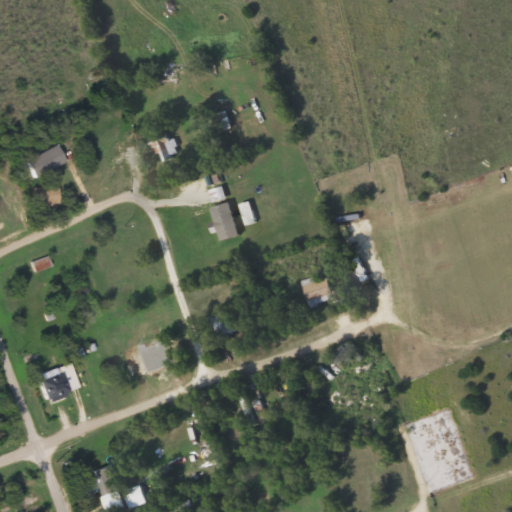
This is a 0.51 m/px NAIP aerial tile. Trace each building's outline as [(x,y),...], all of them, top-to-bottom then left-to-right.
[(113,124),(145,111),(151,128),(124,140),(113,124)] [(46,131),(62,158),(31,173),(17,147),(46,131)] [(162,162),(176,151),(164,133),(149,143),(162,162)] [(52,204),(52,188),(27,189),(28,204),(52,204)] [(368,278),(354,239),(344,243),(359,282),(368,278)] [(42,244),(46,262),(29,267),(21,252),(42,244)] [(296,274),(308,303),(332,293),(318,267),(296,274)] [(207,309),(219,339),(241,331),(229,297),(207,309)] [(53,358),(67,393),(44,401),(27,361),(53,358)] [(327,372),(330,382),(374,370),(372,360),(327,372)] [(328,403),(335,428),(376,413),(364,389),(328,403)] [(87,465),(102,510),(148,498),(139,477),(117,484),(104,457),(87,465)]
